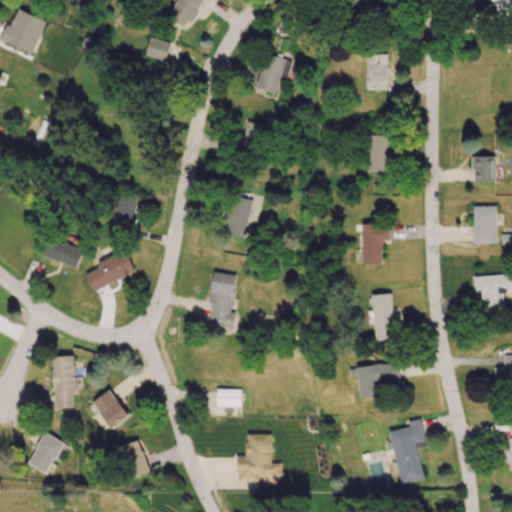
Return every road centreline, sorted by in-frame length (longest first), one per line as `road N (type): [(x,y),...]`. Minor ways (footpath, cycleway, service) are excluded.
road 1 (residential): [(469,511),(430,252),(430,0)]
road 2 (residential): [(140,322),(154,312),(161,289),(202,103),(225,51),(264,0)]
road 3 (residential): [(212,511),(140,322)]
road 4 (residential): [(140,322),(123,335),(85,332),(0,276)]
